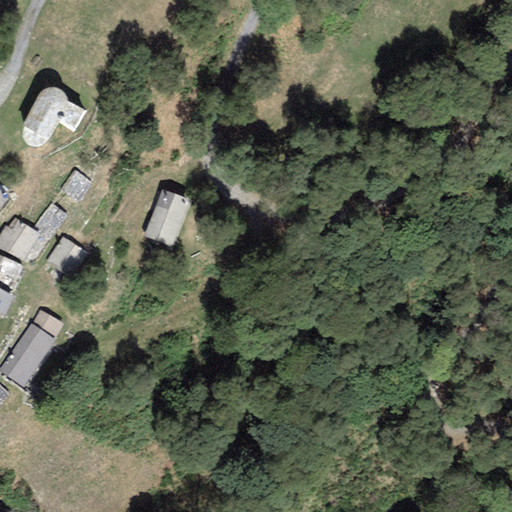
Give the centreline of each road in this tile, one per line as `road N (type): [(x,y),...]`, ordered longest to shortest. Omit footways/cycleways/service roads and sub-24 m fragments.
road 1 (unclassified): [(511,62),(406,210),(380,218),(273,220),(239,161)]
road 2 (unclassified): [(511,447),(469,446),(466,363),(511,272)]
road 3 (unclassified): [(288,0),(265,73),(228,131),(239,161)]
road 4 (unclassified): [(0,109),(25,66),(46,0)]
